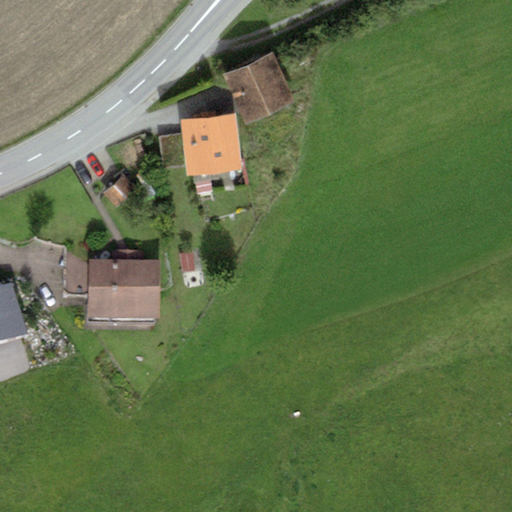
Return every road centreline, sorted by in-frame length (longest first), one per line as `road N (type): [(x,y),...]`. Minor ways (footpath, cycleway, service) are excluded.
road 1 (secondary): [(0,175),(119,108),(195,43),(227,0)]
road 2 (track): [(147,83),(350,0)]
